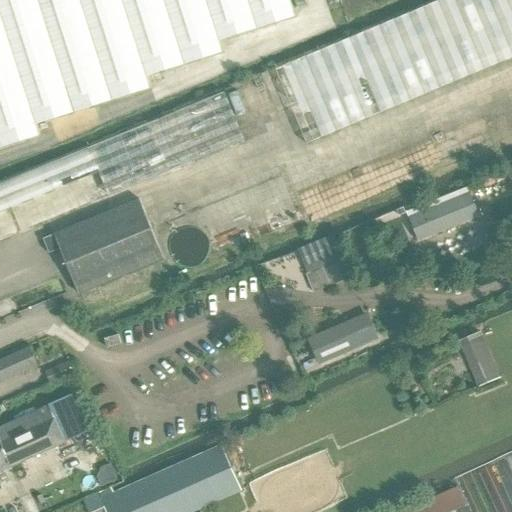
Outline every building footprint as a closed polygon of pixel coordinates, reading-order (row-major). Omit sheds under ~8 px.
[(0,0),(0,147),(40,135),(36,124),(151,88),(147,76),(223,52),(220,40),(296,16),(290,0),(0,0)] [(307,144),(511,57),(511,0),(441,0),(276,69),(307,144)] [(0,241),(244,141),(223,91),(0,182),(0,241)] [(467,194),(465,190),(408,212),(410,217),(408,218),(418,242),(480,217),(470,193),(467,194)] [(163,261),(139,201),(56,235),(55,234),(43,239),(49,253),(59,249),(78,295),(163,261)] [(319,364),(378,339),(367,313),(308,339),(319,364)] [(480,333),(459,341),(478,387),(499,378),(480,333)] [(108,348),(121,344),(119,335),(105,338),(108,348)] [(0,381),(26,370),(38,365),(30,348),(0,361),(0,381)] [(50,386),(75,374),(69,360),(43,372),(50,386)] [(49,406),(0,427),(0,471),(66,442),(49,406)] [(192,511),(242,490),(222,446),(101,500),(100,497),(99,494),(83,501),(87,511),(94,511),(104,508),(105,511),(192,511)] [(449,511),(464,506),(455,487),(397,511),(449,511)]
